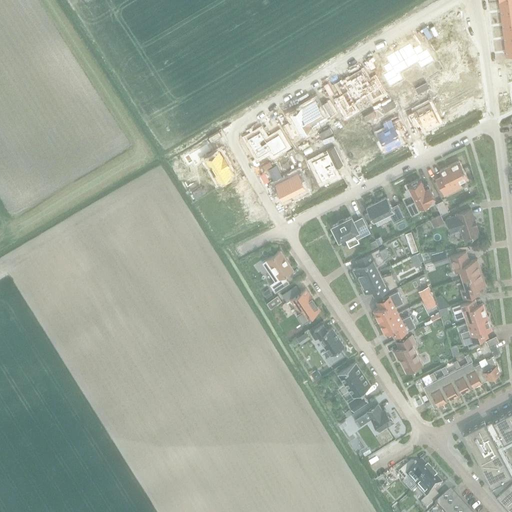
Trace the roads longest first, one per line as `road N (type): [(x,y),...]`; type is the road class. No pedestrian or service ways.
road 1 (residential): [(448,0),(225,131),(284,226)]
road 2 (residential): [(427,435),(284,226)]
road 3 (residential): [(284,226),(494,121)]
road 4 (residential): [(476,0),(494,121)]
road 5 (residential): [(511,242),(494,121)]
